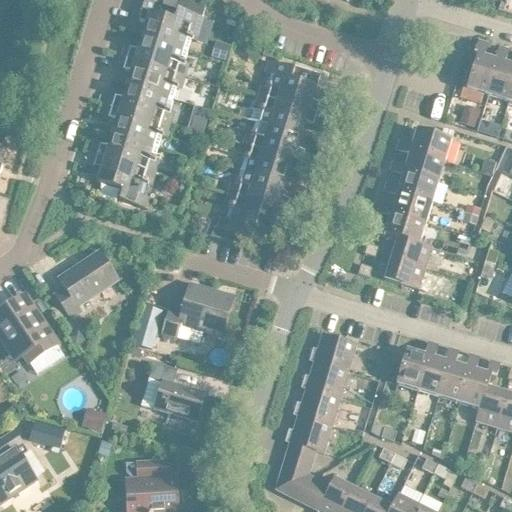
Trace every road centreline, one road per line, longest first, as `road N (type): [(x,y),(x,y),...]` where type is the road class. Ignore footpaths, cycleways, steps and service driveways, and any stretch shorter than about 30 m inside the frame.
road 1 (residential): [(0,264),(12,257),(50,176),(109,0)]
road 2 (tertiary): [(300,281),(352,178),(396,47)]
road 3 (tertiary): [(251,511),(242,506),(248,461),(300,281)]
road 4 (residential): [(511,345),(300,281)]
road 5 (residential): [(266,0),(297,20),(396,47)]
